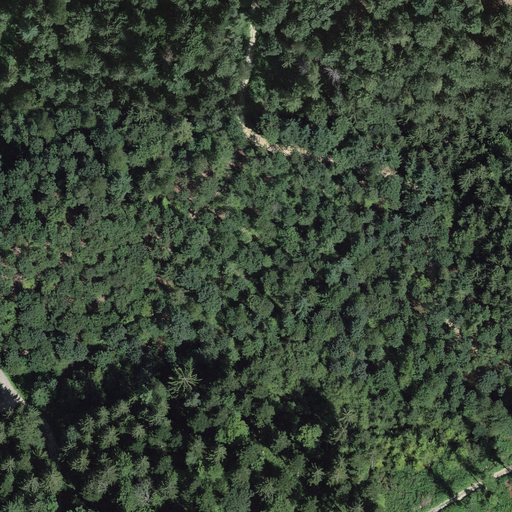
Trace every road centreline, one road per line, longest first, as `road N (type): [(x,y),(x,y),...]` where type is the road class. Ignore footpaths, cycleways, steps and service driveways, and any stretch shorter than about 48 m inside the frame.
road 1 (track): [(254,0),(241,114),(252,138),(425,193),(436,209),(431,275),(439,304),(511,394)]
road 2 (track): [(0,138),(20,0)]
road 3 (track): [(61,511),(39,418),(14,403)]
